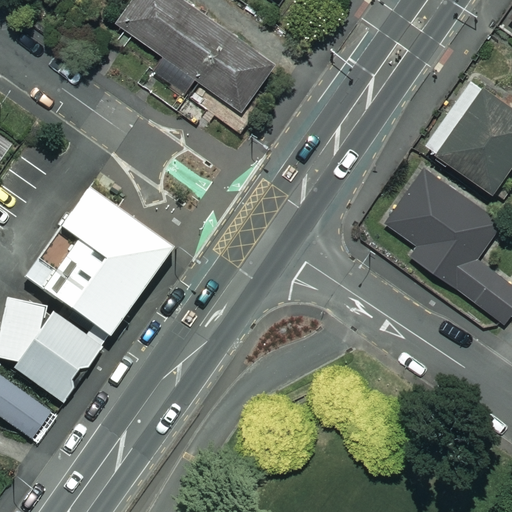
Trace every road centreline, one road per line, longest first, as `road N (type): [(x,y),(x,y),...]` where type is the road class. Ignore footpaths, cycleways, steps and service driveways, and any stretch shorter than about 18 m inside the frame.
road 1 (secondary): [(269,237),(75,511)]
road 2 (residential): [(511,401),(269,237)]
road 3 (secondary): [(434,0),(269,237)]
road 4 (residential): [(150,151),(0,43)]
